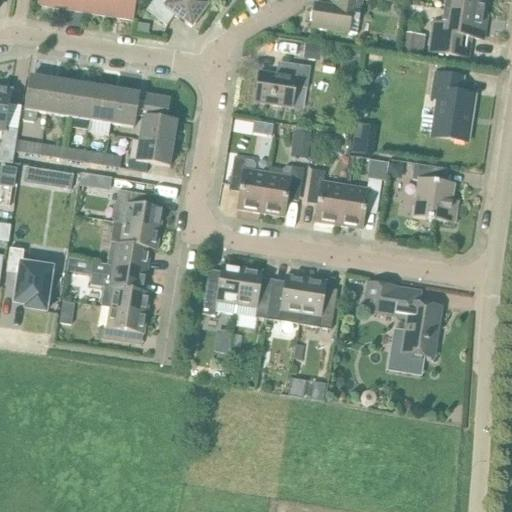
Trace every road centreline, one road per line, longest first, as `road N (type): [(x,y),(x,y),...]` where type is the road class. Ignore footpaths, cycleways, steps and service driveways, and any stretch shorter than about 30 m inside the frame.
road 1 (residential): [(487,279),(189,233)]
road 2 (unclassified): [(478,511),(487,279)]
road 3 (residential): [(218,64),(0,39)]
road 4 (residential): [(189,233),(218,64)]
road 5 (unclassified): [(487,279),(511,123)]
road 6 (residential): [(164,364),(189,233)]
